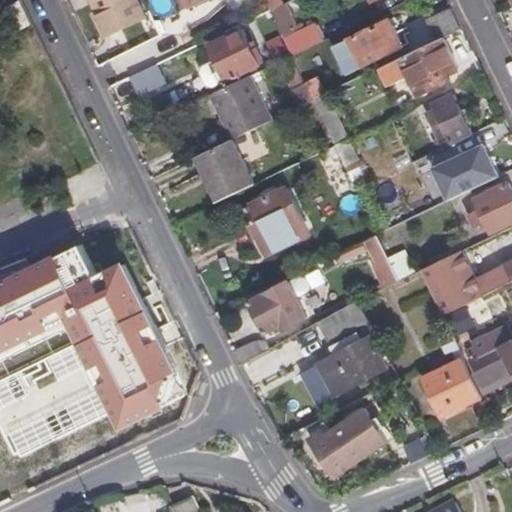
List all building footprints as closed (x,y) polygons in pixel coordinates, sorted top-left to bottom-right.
[(137,0),(94,0),(93,0),(109,34),(146,16),(137,0)] [(265,0),(271,11),(281,6),(278,0),(265,0)] [(439,40),(444,37),(463,28),(452,8),(429,20),(439,40)] [(351,38),(363,63),(403,46),(391,20),(351,38)] [(284,39),(293,56),(324,41),(316,23),(284,39)] [(245,29),(212,45),(218,56),(205,65),(203,71),(210,87),(265,62),(256,42),(251,44),(245,29)] [(439,40),(401,59),(418,94),(443,82),(442,78),(459,68),(444,37),(439,40)] [(155,67),(129,80),(137,97),(163,85),(155,67)] [(271,121),(250,77),(211,96),(232,140),(239,136),(250,131),(271,121)] [(306,84),(314,100),(327,94),(319,77),(306,84)] [(454,93),(435,103),(437,107),(427,111),(440,137),(450,133),(453,140),(472,130),(454,93)] [(314,100),(336,145),(349,139),(327,94),(314,100)] [(232,140),(197,156),(218,202),(260,182),(239,136),(232,140)] [(360,162),(349,139),(336,145),(347,168),(360,162)] [(511,154),(490,165),(497,179),(511,171),(511,154)] [(511,189),(508,182),(477,197),(481,208),(471,212),(476,224),(487,219),(492,230),(511,220),(511,189)] [(266,254),(307,235),(286,189),(276,193),(273,187),(263,192),(266,198),(243,209),(266,254)] [(391,260),(380,236),(368,241),(380,266),(391,260)] [(425,270),(446,314),(484,295),(463,250),(425,270)] [(401,281),(391,260),(380,266),(376,268),(387,289),(401,281)] [(511,262),(498,269),(506,284),(511,281),(511,262)] [(282,327),(285,331),(307,320),(298,300),(309,295),(311,289),(307,281),(301,279),(250,303),(266,335),(282,327)] [(361,303),(320,324),(329,342),(371,322),(361,303)] [(359,337),(347,343),(351,353),(337,360),(319,369),(334,399),(389,372),(373,342),(363,347),(359,337)] [(235,350),(241,363),(271,348),(267,342),(256,341),(235,350)] [(511,342),(486,355),(491,367),(478,373),(484,387),(511,373),(511,342)] [(351,353),(347,343),(333,351),(337,360),(351,353)] [(483,397),(464,358),(425,378),(443,416),(483,397)] [(312,439),(338,476),(371,454),(349,421),(329,434),(326,429),(312,439)] [(413,462),(431,453),(426,442),(408,451),(413,462)] [(197,511),(190,498),(168,506),(171,511),(197,511)] [(459,511),(455,503),(437,511),(459,511)]
